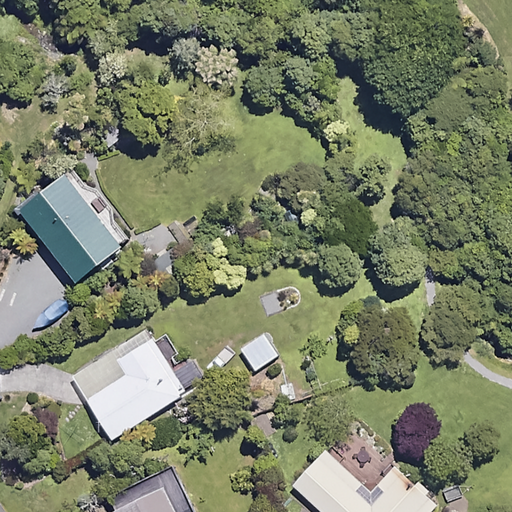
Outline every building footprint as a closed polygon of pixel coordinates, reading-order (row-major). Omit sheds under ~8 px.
[(57,139),(8,179),(72,257),(120,217),(57,139)] [(188,266),(173,245),(150,262),(165,283),(188,266)] [(242,265),(228,253),(212,272),(226,284),(242,265)] [(146,309),(73,349),(105,407),(177,367),(146,309)] [(320,416),(282,461),(335,507),(331,511),(399,511),(428,479),(387,444),(372,461),(320,416)] [(195,511),(169,458),(111,487),(123,511),(195,511)]
